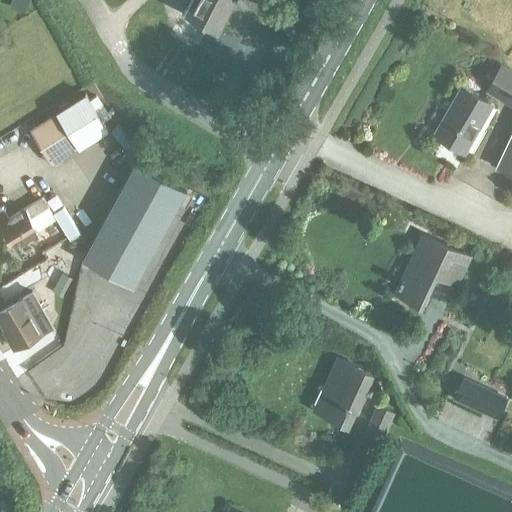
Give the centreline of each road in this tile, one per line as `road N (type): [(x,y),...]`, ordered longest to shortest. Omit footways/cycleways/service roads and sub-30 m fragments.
road 1 (primary): [(156,365),(366,0)]
road 2 (primary): [(101,479),(156,365)]
